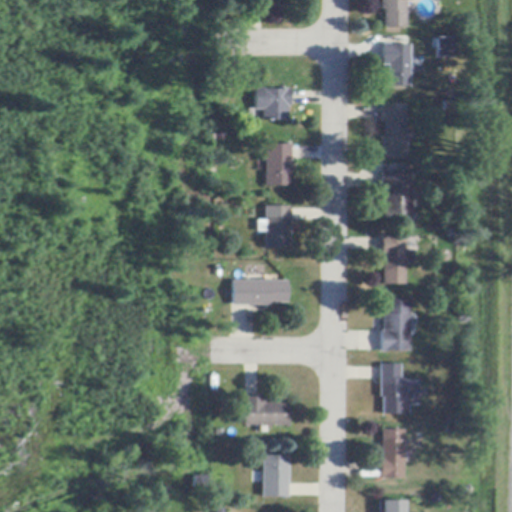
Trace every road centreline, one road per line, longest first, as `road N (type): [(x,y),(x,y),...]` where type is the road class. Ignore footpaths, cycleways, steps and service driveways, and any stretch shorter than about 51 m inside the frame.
road 1 (residential): [(327,511),(333,0)]
road 2 (residential): [(329,353),(207,352)]
